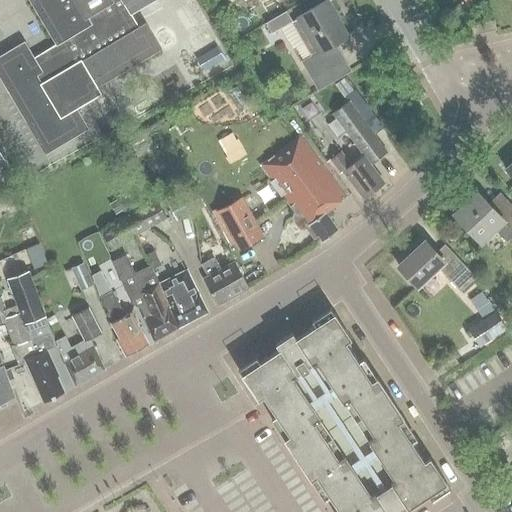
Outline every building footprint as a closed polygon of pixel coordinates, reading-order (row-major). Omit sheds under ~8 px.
[(30,0),(54,41),(31,54),(22,38),(0,51),(0,76),(41,148),(83,123),(72,103),(97,89),(94,85),(160,47),(145,22),(139,26),(132,14),(156,0),(30,0)] [(331,0),(327,3),(292,23),(304,43),(312,56),(301,62),(311,79),(344,60),(335,44),(347,37),(353,34),(353,33),(346,37),(327,3),(333,0),(331,0)] [(265,24),(270,35),(291,23),(285,12),(265,24)] [(196,59),(204,72),(224,59),(217,46),(196,59)] [(344,78),(334,85),(344,98),(354,91),(344,78)] [(333,112),(346,129),(364,153),(350,164),(340,150),(331,157),(341,170),(343,169),(362,195),(383,179),(370,162),(386,151),(349,101),(333,112)] [(306,104),(299,109),(304,117),(311,112),(306,104)] [(331,215),(333,211),(331,208),(345,198),(299,135),(259,165),(295,212),(289,216),(289,220),(295,229),(300,230),(305,227),(313,237),(317,234),(321,240),(337,229),(328,217),(331,215)] [(167,203),(176,220),(205,205),(196,188),(167,203)] [(129,193),(109,204),(115,214),(135,203),(129,193)] [(506,242),(511,236),(511,206),(504,198),(493,209),(477,193),(453,215),(481,244),(495,230),(506,242)] [(264,237),(241,196),(216,210),(239,252),(264,237)] [(100,230),(111,249),(165,218),(154,199),(100,230)] [(29,224),(19,229),(21,235),(26,233),(30,235),(32,239),(35,238),(29,224)] [(21,235),(20,240),(22,244),(26,245),(30,243),(32,239),(30,235),(26,233),(21,235)] [(437,268),(448,280),(447,281),(454,289),(471,274),(463,266),(462,266),(443,246),(435,254),(424,242),(398,266),(417,286),(437,268)] [(149,266),(135,274),(126,254),(111,261),(120,282),(132,305),(137,302),(145,318),(144,319),(154,340),(178,327),(159,284),(149,266)] [(202,278),(217,305),(248,288),(233,261),(222,267),(216,257),(200,265),(206,276),(202,278)] [(71,268),(81,291),(93,286),(83,263),(71,268)] [(0,310),(0,316),(2,323),(4,322),(13,345),(10,346),(17,365),(25,362),(43,401),(63,392),(52,368),(45,351),(56,347),(44,316),(45,316),(28,271),(6,279),(16,306),(0,310)] [(100,271),(91,276),(100,297),(102,296),(111,291),(100,271)] [(159,284),(178,327),(207,312),(185,271),(159,284)] [(116,338),(125,354),(135,349),(138,350),(143,347),(144,343),(147,342),(136,322),(138,321),(132,311),(123,316),(120,310),(122,309),(112,291),(111,291),(102,296),(110,311),(107,312),(110,318),(113,316),(115,320),(111,322),(119,336),(116,338)] [(70,374),(75,384),(104,369),(88,338),(100,332),(87,308),(71,316),(84,340),(70,347),(65,336),(54,341),(70,374)] [(468,330),(479,346),(506,329),(495,312),(468,330)] [(242,375),(241,375),(242,376),(257,399),(258,400),(263,396),(276,416),(289,436),(284,439),(284,440),(297,459),(297,460),(310,479),(310,480),(311,480),(316,477),(329,496),(339,511),(402,511),(408,508),(408,509),(428,496),(428,495),(440,487),(445,484),(445,483),(446,483),(445,482),(430,459),(429,458),(429,459),(424,462),(411,442),(398,422),(403,419),(403,418),(390,399),(390,398),(377,379),(376,378),(376,379),(371,382),(358,362),(345,342),(350,339),(350,338),(334,315),(334,314),(333,314),(328,317),(316,326),(316,325),(315,325),(296,339),(292,333),(275,344),(279,350),(259,363),(247,371),(242,375)] [(0,404),(14,397),(2,367),(0,367),(0,404)]
